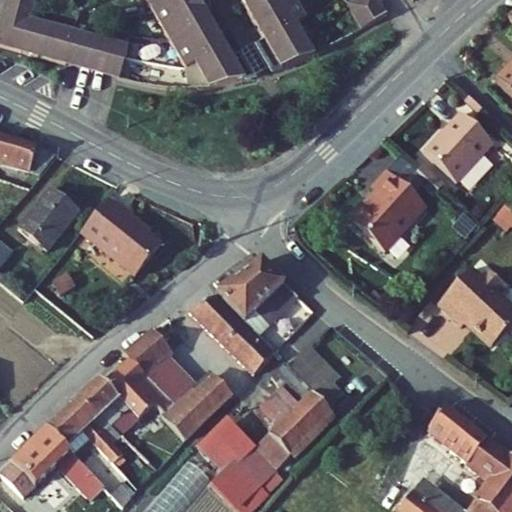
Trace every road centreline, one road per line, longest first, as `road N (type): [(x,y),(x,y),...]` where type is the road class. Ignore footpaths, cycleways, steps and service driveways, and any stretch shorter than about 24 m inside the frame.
road 1 (residential): [(0,453),(255,226)]
road 2 (residential): [(255,226),(371,336),(511,437)]
road 3 (tertiary): [(243,194),(165,181),(0,95)]
road 4 (tertiary): [(477,0),(328,142)]
road 5 (residential): [(227,0),(278,89),(328,142)]
